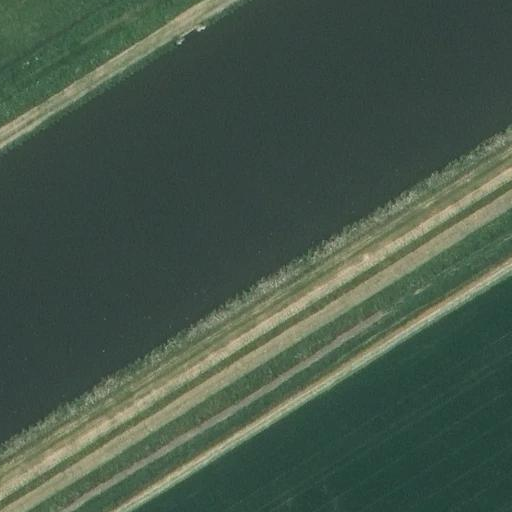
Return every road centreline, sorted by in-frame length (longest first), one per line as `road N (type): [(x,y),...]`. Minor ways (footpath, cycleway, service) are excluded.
road 1 (track): [(0,486),(511,171)]
road 2 (track): [(0,117),(184,0)]
